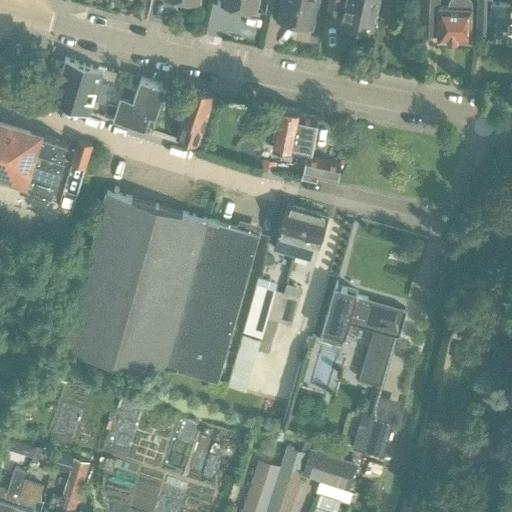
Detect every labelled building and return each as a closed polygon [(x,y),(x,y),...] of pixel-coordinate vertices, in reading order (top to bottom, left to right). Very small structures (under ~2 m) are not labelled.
[(256,0),(222,0),(221,4),(254,11),(256,0)] [(317,0),(281,0),(277,21),(311,29),(317,0)] [(328,0),(326,8),(325,15),(338,17),(338,15),(341,0),(328,0)] [(341,0),(338,15),(341,16),(339,25),(372,32),(379,0),(341,0)] [(437,16),(437,35),(437,41),(471,41),(472,8),(472,1),(471,0),(448,0),(448,7),(440,7),(439,0),(420,0),(420,13),(426,13),(426,16),(437,16)] [(476,0),(476,14),(475,32),(487,33),(487,38),(506,39),(510,43),(511,43),(511,7),(508,7),(508,4),(492,2),(492,0),(476,0)] [(42,94),(43,95),(52,98),(52,100),(90,111),(104,69),(66,58),(57,85),(46,82),(42,94)] [(134,99),(121,94),(117,106),(114,117),(151,129),(166,84),(142,76),(134,99)] [(178,119),(180,120),(175,136),(181,137),(197,143),(214,94),(190,86),(182,108),(178,109),(176,115),(179,117),(178,119)] [(109,103),(105,115),(113,117),(114,117),(117,106),(109,103)] [(280,106),(273,145),(311,153),(318,116),(298,112),(299,110),(280,106)] [(0,169),(22,176),(18,188),(49,198),(52,186),(54,187),(64,155),(61,154),(65,139),(37,130),(38,129),(0,117),(0,169)] [(77,137),(70,161),(76,163),(85,165),(92,142),(77,137)] [(307,154),(302,176),(317,180),(319,173),(338,178),(342,162),(323,158),(307,154)] [(263,157),(261,166),(274,170),(276,160),(263,157)] [(117,185),(112,183),(90,254),(107,260),(103,274),(108,276),(105,287),(99,286),(94,303),(99,305),(96,316),(90,314),(85,332),(90,333),(87,345),(82,343),(81,346),(129,360),(167,238),(192,246),(203,211),(197,209),(201,195),(122,171),(117,185)] [(293,253),(306,208),(286,202),(277,233),(273,247),(293,253)] [(306,208),(293,253),(308,257),(312,243),(318,245),(327,214),(306,208)] [(336,279),(320,336),(342,343),(349,321),(373,328),(359,378),(360,378),(380,384),(384,370),(395,334),(399,335),(406,308),(357,294),(358,290),(337,284),(338,280),(336,279)] [(257,283),(244,330),(260,335),(266,316),(277,319),(290,323),(297,297),(285,293),(283,293),(283,290),(275,288),(257,283)] [(228,384),(245,388),(259,339),(243,334),(228,384)] [(383,454),(393,421),(370,414),(366,427),(359,425),(353,445),(383,454)] [(306,435),(301,450),(308,453),(309,449),(313,437),(306,435)] [(24,441),(22,450),(32,453),(34,445),(24,441)] [(310,450),(302,473),(347,488),(354,464),(340,459),(343,452),(315,443),(313,451),(310,450)] [(289,511),(302,473),(310,450),(309,449),(308,453),(301,450),(286,446),(280,465),(259,459),(241,511),(289,511)] [(59,452),(56,461),(71,465),(74,456),(74,455),(59,450),(59,451),(59,452)] [(63,508),(61,511),(83,511),(74,509),(89,460),(74,456),(71,465),(64,491),(67,492),(66,497),(63,505),(62,507),(63,508)] [(0,486),(0,511),(13,511),(19,493),(17,492),(24,473),(25,473),(26,468),(14,465),(13,469),(6,489),(0,486)] [(19,493),(13,511),(35,511),(39,500),(41,496),(41,489),(43,481),(25,475),(19,493)] [(43,501),(39,511),(61,511),(63,508),(62,507),(63,505),(66,497),(52,492),(49,503),(43,501)]
